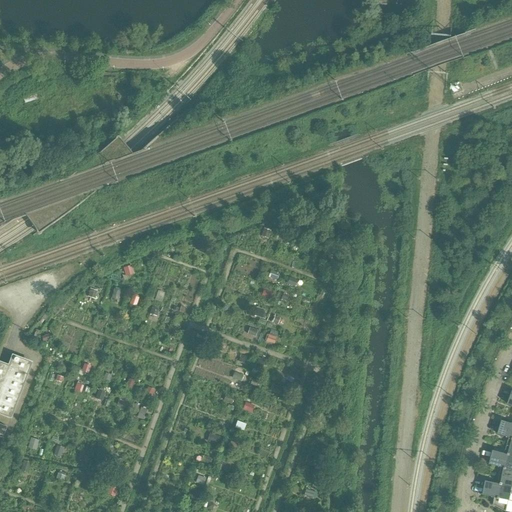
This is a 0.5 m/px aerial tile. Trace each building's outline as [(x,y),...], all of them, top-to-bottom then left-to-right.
[(261,236),(267,238),(270,231),(264,229),(261,236)] [(195,242),(197,249),(205,247),(203,240),(195,242)] [(271,271),(269,277),(276,280),(278,274),(271,271)] [(90,289),(88,297),(94,299),(96,291),(90,289)] [(114,290),(111,297),(117,299),(120,292),(114,290)] [(261,297),(269,300),(271,294),(263,291),(261,297)] [(150,314),(156,316),(158,310),(152,308),(150,314)] [(264,312),(256,309),(254,315),(262,318),(264,312)] [(280,318),(273,316),(271,322),(277,324),(280,318)] [(170,324),(176,327),(179,319),(173,317),(170,324)] [(257,331),(250,328),(247,334),(255,337),(257,331)] [(276,338),(267,334),(265,341),(274,344),(276,338)] [(0,413),(10,417),(31,363),(12,356),(8,366),(0,363),(0,413)] [(259,359),(258,362),(257,361),(255,368),(262,370),(265,360),(259,359)] [(82,372),(88,374),(90,366),(84,364),(82,372)] [(125,387),(131,389),(134,382),(128,379),(125,387)] [(145,394),(151,397),(154,390),(148,388),(145,394)] [(96,398),(102,401),(104,393),(98,391),(96,398)] [(224,401),(231,404),(233,397),(226,395),(224,401)] [(118,403),(126,406),(128,399),(120,397),(118,403)] [(138,413),(144,416),(147,408),(141,406),(138,413)] [(511,424),(502,421),(500,428),(511,431),(511,424)] [(509,438),(507,446),(511,447),(511,431),(500,428),(498,434),(509,438)] [(209,442),(216,444),(219,437),(212,435),(209,442)] [(28,448),(32,449),(36,450),(38,443),(30,440),(28,448)] [(493,451),(491,458),(511,463),(511,447),(507,446),(504,454),(493,451)] [(54,455),(60,457),(63,449),(57,447),(54,455)] [(307,456),(305,463),(313,465),(315,459),(307,456)] [(499,476),(511,478),(511,463),(491,458),(489,464),(501,467),(499,476)] [(115,459),(113,467),(119,469),(121,461),(115,459)] [(21,471),(27,473),(30,463),(24,461),(21,471)] [(220,468),(228,471),(230,465),(222,463),(220,468)] [(56,478),(62,480),(65,474),(59,472),(56,478)] [(196,483),(203,485),(205,479),(199,476),(196,483)] [(486,481),(484,488),(511,494),(511,488),(511,487),(511,478),(499,476),(497,484),(486,481)] [(511,494),(484,488),(483,495),(494,498),(493,505),(506,511),(508,500),(509,501),(511,494)] [(304,495),(311,498),(312,498),(315,499),(317,493),(313,492),(306,489),(304,495)] [(188,502),(195,505),(198,498),(191,495),(188,502)]
